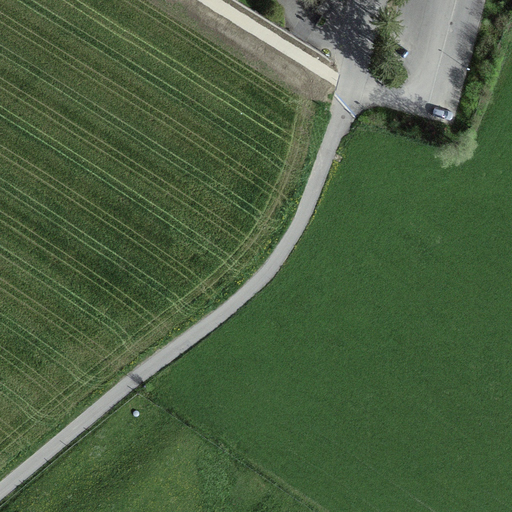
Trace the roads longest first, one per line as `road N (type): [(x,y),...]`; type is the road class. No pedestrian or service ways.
road 1 (unclassified): [(335,123),(310,197),(259,284),(0,489)]
road 2 (motorway): [(511,413),(376,511)]
road 3 (residential): [(365,0),(335,123)]
